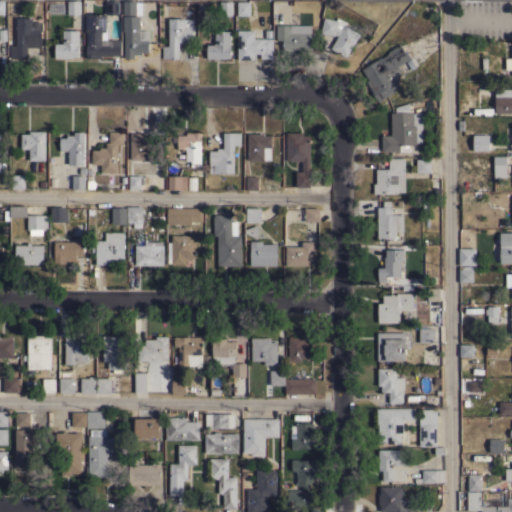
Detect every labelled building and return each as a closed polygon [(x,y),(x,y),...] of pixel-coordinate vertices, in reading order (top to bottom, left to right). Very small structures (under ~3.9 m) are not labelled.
[(80,0),(80,14),(67,14),(67,0),(80,0)] [(86,31),(85,31),(85,13),(105,14),(105,1),(118,1),(118,15),(106,14),(106,30),(107,30),(107,40),(121,40),(121,55),(101,55),(101,58),(86,58),(86,31)] [(123,15),(123,1),(136,1),(136,2),(142,2),(142,15),(123,15)] [(232,15),(220,15),(220,1),(232,1),(232,15)] [(249,15),(237,15),(237,1),(249,1),(249,15)] [(287,24),(311,25),(311,26),(316,26),(316,31),(311,31),(311,33),(312,33),(312,50),(295,50),(295,53),(283,53),(283,40),(276,40),(276,24),(280,24),(280,10),(287,10),(287,24)] [(124,31),(123,31),(123,16),(140,16),(140,30),(148,30),(148,39),(149,39),(148,52),(142,52),(142,54),(135,54),(134,58),(124,58),(124,31)] [(16,17),(32,17),(32,21),(42,21),(42,31),(41,31),(41,47),(27,47),(27,58),(10,57),(10,45),(16,45),(16,17)] [(337,17),(347,22),(345,25),(360,34),(346,57),(330,48),(338,36),(334,34),(334,36),(320,33),(324,17),(336,20),(337,17)] [(162,46),(168,46),(168,38),(167,38),(167,33),(168,33),(168,31),(168,28),(168,26),(167,26),(167,23),(168,23),(168,18),(192,18),(192,26),(193,26),(193,40),(186,40),(186,43),(179,43),(179,58),(162,58),(162,46)] [(78,57),(72,57),(72,58),(54,58),(55,43),(62,43),(62,30),(78,30),(78,57)] [(237,30),(254,30),(254,38),(272,38),(272,58),(260,58),(260,53),(254,53),(254,59),(237,59),(237,30)] [(230,58),(225,58),(207,58),(207,44),(215,44),(215,31),(230,31),(230,58)] [(401,43),(410,57),(397,65),(402,73),(402,74),(401,75),(398,76),(399,79),(396,80),(401,87),(378,101),(365,82),(368,80),(362,69),(377,59),(388,52),(388,51),(401,43)] [(511,96),(511,113),(495,113),(495,96),(511,96)] [(421,112),(422,143),(416,143),(416,144),(408,145),(408,152),(398,152),(398,151),(382,152),(381,135),(391,135),(390,112),(395,112),(395,107),(409,103),(409,112),(413,112),(421,112)] [(29,160),(29,148),(21,148),(21,133),(29,134),(29,131),(45,131),(45,160),(29,160)] [(123,145),(117,144),(116,173),(101,172),(101,164),(92,164),(92,150),(99,150),(99,147),(106,148),(106,142),(109,142),(109,131),(123,132),(123,145)] [(131,133),(146,133),(146,135),(148,135),(148,131),(154,131),(154,135),(155,135),(155,144),(154,160),(145,160),(131,160),(131,133)] [(84,165),(68,165),(68,151),(60,151),(60,137),(66,138),(66,135),(74,135),(74,132),(84,132),(84,165)] [(200,166),(191,166),(191,161),(186,161),(186,149),(177,149),(177,135),(186,135),(186,133),(193,133),(193,132),(201,132),(200,166)] [(233,173),(209,173),(209,151),(217,151),(217,148),(223,148),(223,132),(240,132),(240,145),(234,145),(233,173)] [(310,187),(296,187),(296,171),(302,171),(302,161),(286,161),(286,132),(303,132),(303,135),(310,135),(310,187)] [(248,133),(264,133),(264,135),(271,135),(271,147),(271,159),(264,159),(264,160),(248,160),(248,133)] [(489,134),(489,151),(473,151),(473,134),(489,134)] [(506,177),(493,177),(493,156),(506,155),(506,177)] [(404,192),(397,192),(397,193),(373,194),(373,184),(376,184),(376,169),(377,169),(377,163),(388,162),(388,158),(404,158),(404,192)] [(431,159),(431,172),(416,172),(416,159),(431,159)] [(11,188),(11,175),(24,175),(24,189),(11,188)] [(72,175),(85,175),(85,189),(72,188),(72,175)] [(141,175),(141,176),(153,176),(153,182),(144,182),(144,185),(141,185),(141,189),(128,189),(128,175),(141,175)] [(168,175),(187,175),(187,189),(168,189),(168,175)] [(246,176),(258,176),(258,189),(246,189),(246,176)] [(377,207),(383,207),(383,201),(390,201),(390,206),(391,206),(391,214),(403,214),(403,231),(395,231),(395,238),(377,238),(377,207)] [(27,205),(27,215),(47,215),(47,230),(42,230),(42,235),(30,235),(30,230),(27,230),(27,217),(9,217),(9,206),(27,205)] [(142,222),(140,222),(140,227),(133,227),(133,222),(126,222),(126,206),(142,206),(142,222)] [(65,207),(65,209),(67,209),(67,222),(50,222),(50,207),(65,207)] [(112,207),(126,207),(125,224),(111,224),(112,207)] [(245,222),(245,207),(261,207),(261,222),(245,222)] [(202,208),(202,221),(191,221),(191,224),(167,224),(167,208),(202,208)] [(319,208),(319,221),(304,221),(304,208),(319,208)] [(241,266),(217,266),(217,236),(214,236),(214,215),(230,215),(230,221),(237,221),(237,235),(240,235),(241,266)] [(257,224),(258,228),(258,232),(257,235),(257,238),(244,233),(244,229),(257,224)] [(124,232),(124,260),(110,260),(110,264),(106,264),(96,264),(96,252),(92,252),(92,244),(96,244),(96,240),(105,240),(105,232),(124,232)] [(511,232),(511,262),(500,263),(499,232),(511,232)] [(195,235),(195,257),(191,257),(191,260),(185,259),(185,264),(171,264),(171,263),(167,263),(167,242),(171,242),(171,235),(195,235)] [(73,241),(73,240),(83,240),(84,255),(77,255),(77,261),(65,261),(65,264),(55,264),(54,241),(73,241)] [(135,265),(135,245),(144,245),(144,241),(162,242),(162,245),(163,245),(163,265),(135,265)] [(250,265),(250,241),(262,241),(262,244),(277,244),(277,265),(250,265)] [(285,265),(285,246),(302,246),(302,241),(314,241),(314,266),(285,265)] [(15,264),(15,245),(27,245),(27,243),(31,243),(31,245),(43,245),(43,264),(15,264)] [(459,248),(475,248),(475,265),(459,265),(459,248)] [(403,261),(401,261),(401,276),(386,276),(386,282),(378,282),(378,268),(384,268),(384,257),(385,257),(385,249),(403,249),(403,261)] [(459,267),(473,266),(473,277),(479,276),(479,281),(473,281),(473,282),(459,282),(459,267)] [(428,300),(428,288),(440,287),(440,300),(428,300)] [(378,322),(378,303),(382,302),(382,295),(397,294),(397,293),(413,292),(413,309),(399,309),(399,322),(378,322)] [(498,323),(488,323),(487,314),(485,314),(485,308),(487,308),(487,306),(498,306),(498,323)] [(434,340),(431,342),(419,342),(419,328),(434,328),(434,340)] [(405,332),(405,340),(408,340),(408,348),(405,348),(405,360),(377,360),(377,332),(405,332)] [(50,369),(39,369),(39,363),(34,363),(34,369),(27,369),(27,337),(35,337),(35,335),(43,335),(43,337),(50,337),(50,369)] [(0,336),(12,336),(12,339),(13,339),(13,357),(0,357),(0,336)] [(65,336),(88,336),(88,358),(85,363),(75,363),(75,364),(65,364),(65,336)] [(103,336),(126,336),(126,369),(108,369),(108,361),(103,361),(103,336)] [(168,358),(162,358),(162,362),(149,362),(149,360),(138,360),(137,345),(145,344),(145,339),(156,339),(156,336),(168,336),(168,358)] [(202,354),(202,365),(189,365),(189,368),(179,368),(178,346),(175,346),(175,336),(179,336),(202,336),(202,354)] [(251,337),(270,337),(270,342),(276,342),(277,364),(264,364),(264,360),(251,360),(251,337)] [(307,337),(307,339),(315,339),(315,358),(312,358),(312,360),(306,360),(306,358),(300,359),(300,361),(288,362),(288,337),(307,337)] [(229,368),(229,366),(213,366),(213,356),(212,356),(212,338),(226,338),(226,341),(235,341),(236,350),(237,351),(237,353),(236,354),(236,356),(234,356),(235,363),(245,363),(246,376),(232,377),(232,368),(229,368)] [(473,344),(473,356),(459,356),(459,344),(473,344)] [(59,392),(59,369),(66,369),(73,368),(73,378),(89,378),(89,376),(94,376),(94,378),(95,378),(95,393),(59,392)] [(396,368),(396,377),(404,377),(404,390),(402,390),(402,403),(389,403),(389,392),(384,392),(384,391),(381,391),(381,385),(378,385),(378,368),(396,368)] [(285,394),(285,385),(270,385),(269,370),(284,370),(284,378),(315,378),(315,393),(285,394)] [(135,372),(147,372),(147,392),(135,392),(135,372)] [(97,378),(110,378),(110,374),(119,374),(119,393),(97,393),(97,378)] [(3,378),(17,378),(17,384),(20,384),(20,391),(17,391),(17,392),(3,392),(3,378)] [(42,378),(55,378),(55,380),(58,380),(58,391),(42,392),(42,378)] [(185,380),(186,394),(172,394),(172,380),(185,380)] [(482,380),(482,391),(468,391),(468,381),(482,380)] [(511,414),(499,414),(499,401),(511,401),(511,398),(511,393),(511,414)] [(414,407),(414,420),(402,420),(403,435),(400,435),(401,443),(378,443),(378,423),(377,423),(377,408),(414,407)] [(436,446),(419,446),(419,409),(437,409),(436,446)] [(71,412),(86,411),(86,426),(80,426),(80,428),(77,428),(77,426),(72,426),(71,412)] [(104,427),(87,427),(86,411),(104,411),(104,427)] [(30,412),(30,426),(15,426),(15,412),(30,412)] [(234,413),(234,428),(212,427),(212,430),(209,430),(209,428),(205,428),(205,413),(234,413)] [(166,439),(165,418),(175,417),(175,416),(178,416),(178,417),(186,417),(186,421),(199,421),(199,439),(166,439)] [(160,418),(160,432),(161,432),(161,440),(135,440),(135,418),(160,418)] [(274,418),(274,436),(266,436),(266,437),(264,437),(264,456),(250,456),(250,453),(242,453),(242,450),(243,418),(274,418)] [(313,423),(313,430),(316,430),(316,450),(311,450),(311,448),(298,448),(298,449),(291,449),(291,438),(289,438),(289,425),(296,425),(296,423),(313,423)] [(28,429),(28,428),(30,428),(30,429),(37,429),(37,441),(39,441),(39,447),(33,447),(33,468),(29,468),(29,469),(19,469),(19,468),(15,468),(15,461),(14,461),(14,458),(15,458),(15,429),(28,429)] [(88,435),(90,435),(90,429),(106,429),(106,435),(113,435),(113,455),(108,455),(108,476),(88,477),(88,435)] [(80,462),(81,462),(81,466),(80,466),(80,473),(71,473),(71,475),(61,475),(61,451),(53,451),(53,442),(56,442),(56,432),(62,432),(62,431),(66,431),(66,432),(80,432),(80,462)] [(238,452),(220,452),(220,454),(214,454),(214,452),(205,452),(205,433),(214,433),(214,432),(220,432),(220,433),(237,433),(238,452)] [(489,439),(504,439),(503,452),(489,452),(489,439)] [(196,464),(191,464),(191,465),(187,465),(188,479),(185,479),(185,480),(182,480),(183,495),(169,495),(169,463),(178,463),(178,445),(196,444),(196,464)] [(378,449),(401,449),(401,450),(408,450),(408,472),(405,472),(405,480),(382,480),(382,470),(378,470),(378,449)] [(227,477),(236,477),(236,508),(223,508),(223,494),(221,494),(221,493),(218,493),(218,479),(214,479),(214,477),(209,477),(209,458),(228,458),(227,477)] [(296,470),(291,470),(291,459),(299,459),(299,460),(312,460),(312,458),(316,458),(316,478),(314,478),(314,509),(294,509),(294,506),(287,506),(287,489),(302,490),(302,486),(296,486),(296,470)] [(129,484),(129,464),(130,465),(130,460),(138,460),(137,464),(152,464),(152,460),(160,460),(160,464),(161,464),(160,485),(129,484)] [(444,469),(445,482),(423,482),(423,483),(415,483),(415,482),(414,478),(422,478),(422,470),(444,469)] [(276,495),(267,495),(267,511),(258,511),(246,511),(246,488),(255,488),(255,470),(276,470),(276,495)] [(481,490),(468,490),(468,474),(481,474),(481,490)] [(401,486),(401,500),(411,500),(411,511),(394,511),(380,511),(380,504),(378,504),(378,494),(379,494),(379,486),(401,486)] [(511,511),(481,511),(481,510),(467,510),(467,503),(466,503),(466,498),(467,498),(467,491),(481,491),(481,506),(481,500),(488,500),(488,506),(507,506),(507,498),(511,497),(511,511)]
